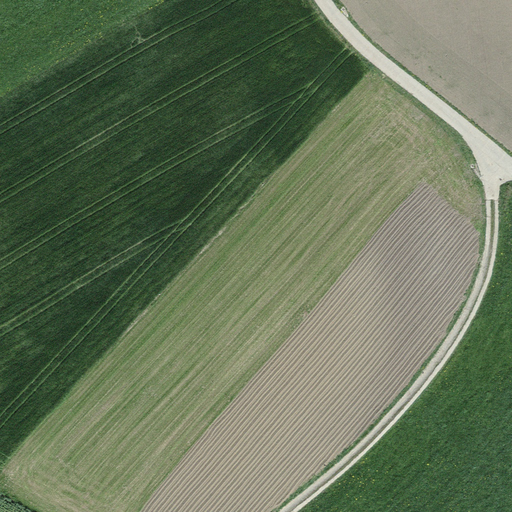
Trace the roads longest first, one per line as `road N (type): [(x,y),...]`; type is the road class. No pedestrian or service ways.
road 1 (track): [(491,150),(492,246),(453,342),(380,429),(291,511)]
road 2 (unclassified): [(322,0),(357,41),(511,167)]
